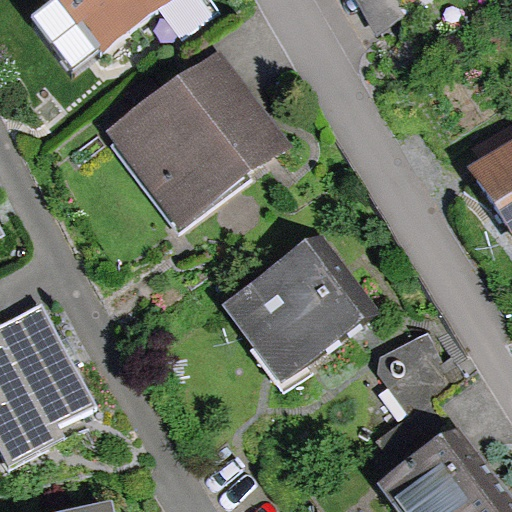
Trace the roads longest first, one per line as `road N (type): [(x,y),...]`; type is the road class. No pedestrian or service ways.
road 1 (residential): [(283,0),(511,380)]
road 2 (residential): [(197,511),(0,151)]
